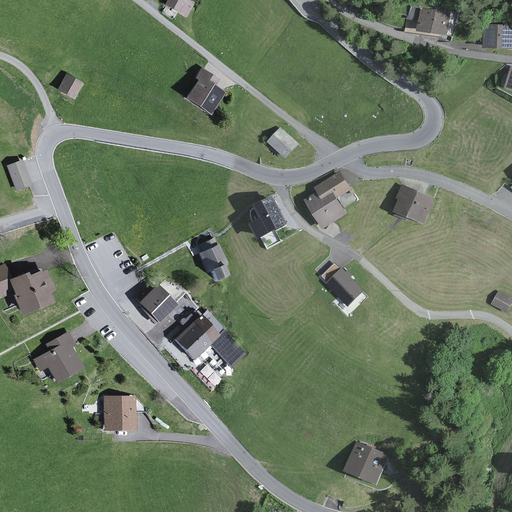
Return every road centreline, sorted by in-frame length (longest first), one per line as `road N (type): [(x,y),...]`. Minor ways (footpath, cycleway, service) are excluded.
road 1 (residential): [(321,511),(293,499),(232,444),(108,306),(78,250),(44,152),(52,135),(72,129),(207,153),(285,178)]
road 2 (residential): [(511,333),(474,313),(426,314),(404,301),(301,221),(285,178)]
road 3 (residential): [(342,156),(417,139),(430,128),(432,111),(306,0)]
road 4 (track): [(342,156),(139,0)]
road 5 (residential): [(511,61),(401,35),(327,0)]
road 6 (residential): [(511,208),(435,175),(364,169),(342,156)]
